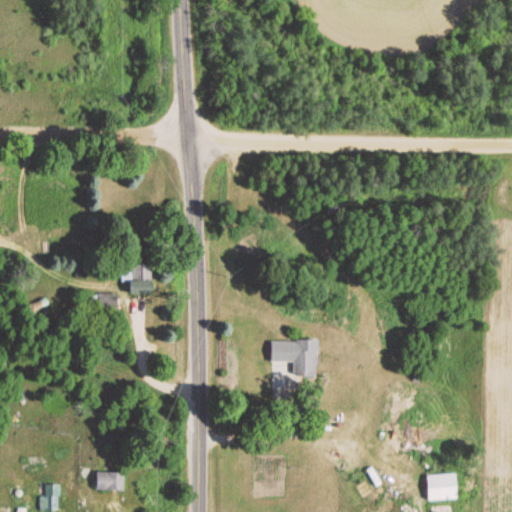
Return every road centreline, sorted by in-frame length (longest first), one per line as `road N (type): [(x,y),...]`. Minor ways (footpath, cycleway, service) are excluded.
road 1 (tertiary): [(197,511),(193,141),(182,0)]
road 2 (residential): [(0,137),(511,140)]
